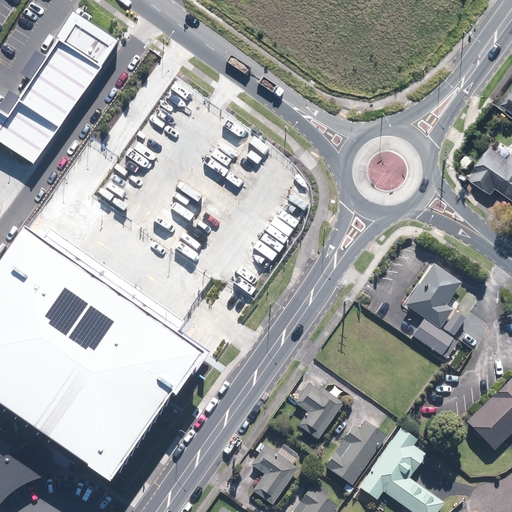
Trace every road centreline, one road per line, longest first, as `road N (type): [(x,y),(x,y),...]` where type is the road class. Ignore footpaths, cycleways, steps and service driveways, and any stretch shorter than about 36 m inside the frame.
road 1 (secondary): [(334,264),(157,511)]
road 2 (unclassified): [(145,0),(265,88)]
road 3 (secondary): [(396,124),(431,102),(495,38)]
road 4 (secondary): [(495,38),(431,151)]
